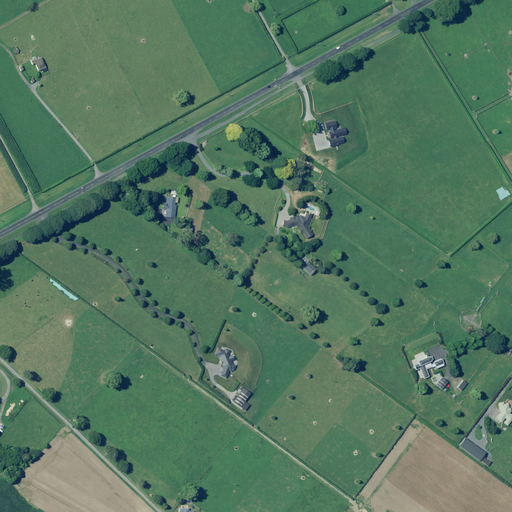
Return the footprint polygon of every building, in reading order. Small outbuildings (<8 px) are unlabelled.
[(32,58),(33,60),(30,61),(32,65),(34,64),(38,71),(41,70),(42,72),(46,70),(40,57),(37,58),(36,56),(32,58)] [(324,124),(323,122),(319,124),(323,131),(322,132),(325,136),(329,134),(332,139),(339,134),(331,122),(329,124),(328,122),(324,124)] [(178,203),(178,198),(176,197),(177,193),(172,192),(171,196),(167,196),(166,203),(163,203),(162,209),(166,210),(165,217),(174,218),(176,205),(174,204),(174,203),(178,203)] [(310,215),(306,213),(304,217),(299,215),(298,218),(292,215),(291,218),(291,220),(286,221),(283,220),(280,227),(287,228),(293,226),(299,228),(297,230),(300,234),(301,233),(306,239),(312,234),(306,226),(310,215)] [(316,270),(307,262),(302,268),(310,275),(316,270)] [(214,354),(218,356),(222,366),(219,376),(225,378),(227,371),(231,373),(232,370),(234,371),(235,365),(232,364),(233,360),(234,360),(232,355),(230,356),(229,354),(230,350),(225,348),(224,351),(217,348),(214,354)] [(430,367),(430,368),(434,367),(434,369),(444,365),(441,359),(433,362),(433,364),(430,365),(429,362),(430,361),(430,360),(432,359),(430,356),(429,357),(426,358),(425,355),(418,358),(419,361),(417,361),(416,362),(415,362),(415,363),(414,363),(414,364),(414,365),(413,366),(414,367),(414,368),(414,369),(415,370),(419,368),(423,379),(428,377),(425,369),(430,367)] [(447,382),(441,377),(435,384),(442,389),(447,382)] [(466,383),(463,381),(457,388),(461,390),(466,383)] [(250,394),(241,387),(238,391),(240,392),(237,396),(235,395),(231,400),(240,407),(250,394)] [(503,404),(503,402),(499,403),(500,413),(496,419),(501,422),(504,418),(506,419),(503,423),(507,426),(511,418),(511,415),(509,413),(511,410),(509,408),(508,404),(503,404)] [(485,457),(483,455),(485,453),(464,438),(458,446),(479,461),(481,458),(484,459),(485,457)]
